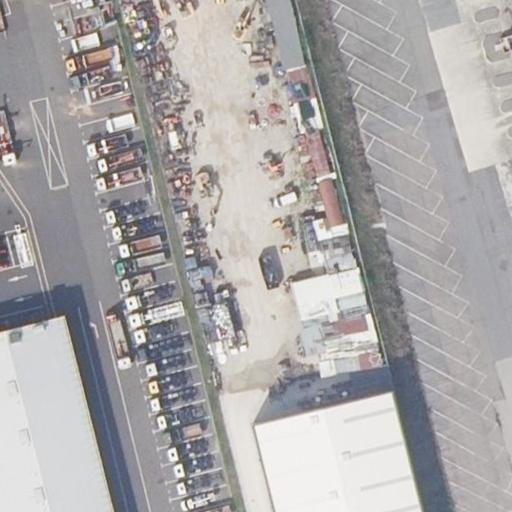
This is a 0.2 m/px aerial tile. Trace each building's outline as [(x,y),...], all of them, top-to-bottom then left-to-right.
[(511,0),(499,0),(511,41),(511,0)] [(315,99),(293,105),(301,132),(323,127),(315,99)] [(308,146),(316,179),(330,176),(322,143),(308,146)] [(330,275),(338,320),(369,314),(360,269),(330,275)] [(372,316),(321,326),(326,356),(378,346),(372,316)] [(0,511),(114,511),(66,320),(0,337),(0,511)] [(481,388),(420,359),(410,379),(471,408),(481,388)] [(297,511),(435,511),(405,384),(274,416),(297,511)] [(424,430),(488,455),(500,425),(435,401),(424,430)] [(471,480),(479,457),(445,446),(434,478),(497,499),(500,490),(471,480)]
